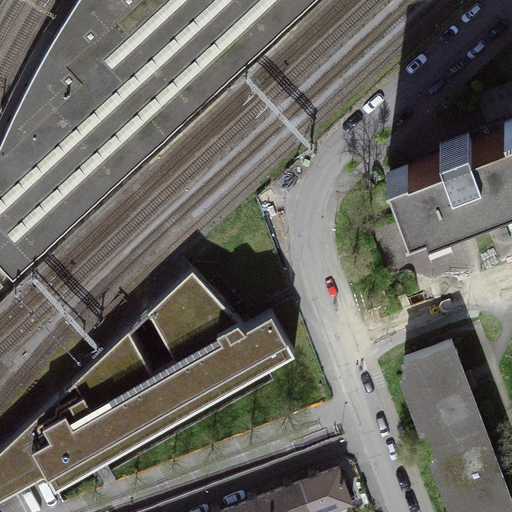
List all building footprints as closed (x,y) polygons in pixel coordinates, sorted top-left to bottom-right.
[(81,0),(80,3),(54,44),(31,87),(7,136),(0,152),(0,269),(13,283),(317,0),(81,0)] [(408,162),(386,170),(388,173),(389,173),(407,221),(406,222),(407,225),(426,218),(430,229),(452,221),(451,215),(508,194),(511,199),(511,198),(511,118),(504,122),(506,126),(471,139),(468,131),(467,132),(468,132),(454,137),(441,142),(440,142),(443,150),(408,163),(408,162)] [(0,492),(47,467),(55,481),(95,459),(265,365),(295,348),(272,307),(245,322),(193,265),(0,442),(0,492)] [(435,438),(482,420),(469,384),(468,385),(466,380),(464,374),(465,374),(451,338),(404,355),(435,438)] [(462,511),(486,511),(511,502),(511,499),(499,467),(498,467),(496,462),(495,457),(496,456),(482,420),(435,438),(462,511)] [(311,475),(301,479),(313,511),(318,511),(352,500),(339,465),(311,475)] [(313,511),(301,479),(292,482),(265,492),(272,511),(313,511)] [(272,511),(265,492),(256,496),(229,506),(231,511),(272,511)] [(511,511),(511,502),(486,511),(511,511)]
